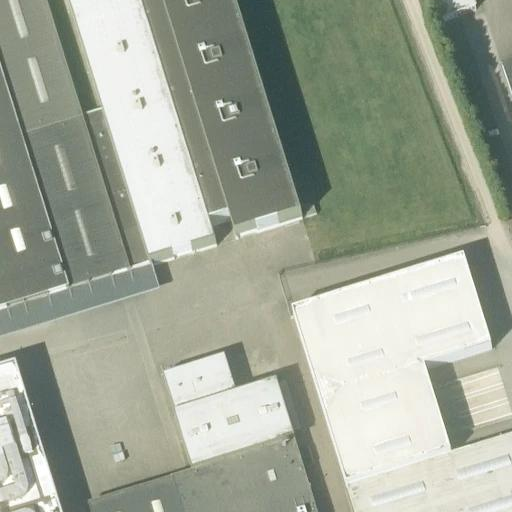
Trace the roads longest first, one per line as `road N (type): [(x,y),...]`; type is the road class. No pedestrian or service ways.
road 1 (unknown): [(500,241),(453,245),(248,301),(0,354)]
road 2 (track): [(406,0),(508,263)]
